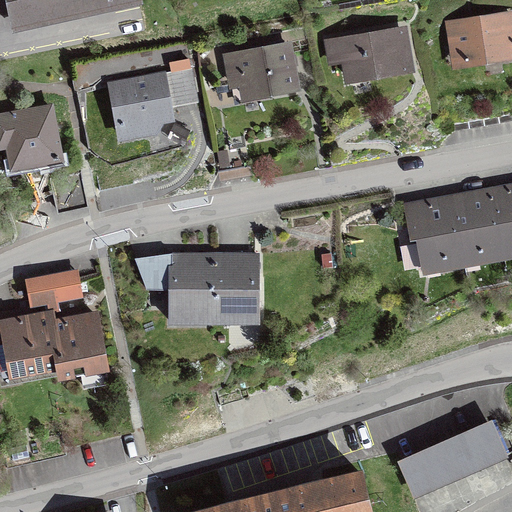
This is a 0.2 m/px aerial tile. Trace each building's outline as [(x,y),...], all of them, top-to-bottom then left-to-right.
[(14,22),(115,0),(0,0),(0,10),(11,8),(14,22)] [(461,43),(464,62),(511,55),(511,20),(511,14),(449,24),(452,44),(461,43)] [(409,69),(402,30),(342,40),(349,79),(409,69)] [(231,84),(234,98),(296,87),(290,55),(287,56),(285,45),(236,55),(242,82),(231,84)] [(190,70),(112,85),(119,127),(140,123),(152,132),(161,119),(172,117),(169,105),(178,103),(176,90),(193,87),(190,70)] [(511,120),(511,108),(509,90),(479,96),(484,125),(511,120)] [(484,125),(479,96),(449,101),(454,130),(484,125)] [(51,108),(34,111),(33,109),(0,115),(0,146),(7,145),(10,162),(28,158),(29,164),(61,159),(51,108)] [(213,141),(218,170),(249,165),(244,135),(227,138),(213,141)] [(81,171),(49,177),(56,209),(87,202),(81,171)] [(508,187),(492,190),(492,195),(502,248),(511,246),(511,191),(508,187)] [(469,194),(452,197),(463,256),(502,248),(492,195),(473,198),(469,194)] [(423,263),(463,256),(453,202),(433,206),(429,201),(406,206),(412,239),(418,238),(423,263)] [(135,282),(166,282),(166,253),(135,253),(135,282)] [(213,314),(214,314),(214,253),(172,253),(171,314),(213,314)] [(256,314),(256,253),(214,253),(214,314),(256,314)] [(44,276),(48,301),(50,312),(58,311),(56,300),(81,295),(77,270),(44,276)] [(32,304),(48,301),(44,276),(28,279),(32,304)] [(59,367),(52,322),(50,312),(2,321),(6,343),(13,342),(19,374),(59,367)] [(95,314),(52,322),(59,367),(61,377),(98,370),(92,334),(98,333),(95,314)] [(249,396),(240,367),(211,376),(220,405),(249,396)] [(505,428),(489,424),(403,462),(416,492),(511,450),(511,430),(507,433),(505,428)] [(51,458),(66,455),(59,425),(45,428),(51,458)] [(51,458),(45,428),(30,432),(37,461),(51,458)] [(22,465),(37,461),(30,432),(15,435),(22,465)] [(7,468),(22,465),(15,435),(0,439),(7,468)] [(369,511),(360,472),(273,494),(277,511),(369,511)] [(277,511),(273,494),(198,511),(277,511)]
